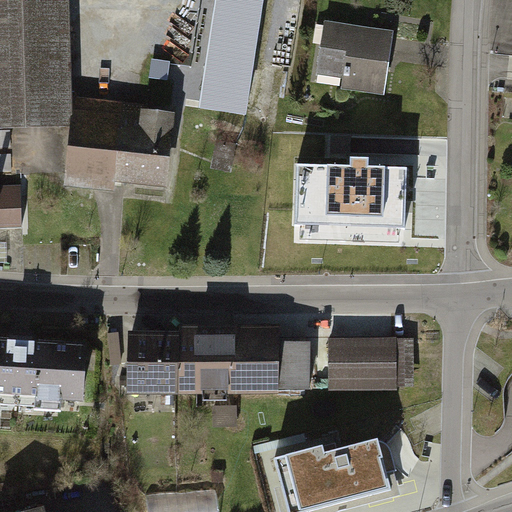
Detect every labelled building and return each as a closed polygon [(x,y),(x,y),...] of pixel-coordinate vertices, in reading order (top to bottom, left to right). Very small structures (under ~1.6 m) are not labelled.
[(68,0),(0,0),(0,128),(72,127),(73,117),(68,0)] [(263,0),(216,0),(202,101),(247,108),(263,0)] [(401,35),(327,24),(319,76),(348,80),(346,96),(391,102),(401,35)] [(171,111),(75,100),(73,117),(72,127),(66,184),(112,189),(114,177),(163,183),(171,111)] [(297,167),(295,226),(405,229),(407,171),(369,170),(369,160),(352,160),(352,168),(297,167)] [(21,186),(0,186),(0,226),(22,226),(21,186)] [(317,393),(317,346),(287,346),(287,327),(182,327),(182,337),(132,337),(132,399),(286,399),(286,393),(317,393)] [(91,347),(0,341),(0,413),(8,414),(8,407),(39,409),(39,416),(69,418),(70,411),(87,412),(91,347)] [(417,341),(333,341),(333,394),(401,394),(401,388),(417,389),(417,341)] [(218,427),(256,427),(256,413),(243,413),(243,409),(218,408),(218,427)] [(324,447),(274,460),(288,511),(314,511),(402,489),(392,451),(389,447),(386,444),(381,442),(376,442),(326,455),(324,447)] [(151,511),(222,511),(221,490),(150,494),(151,511)]
